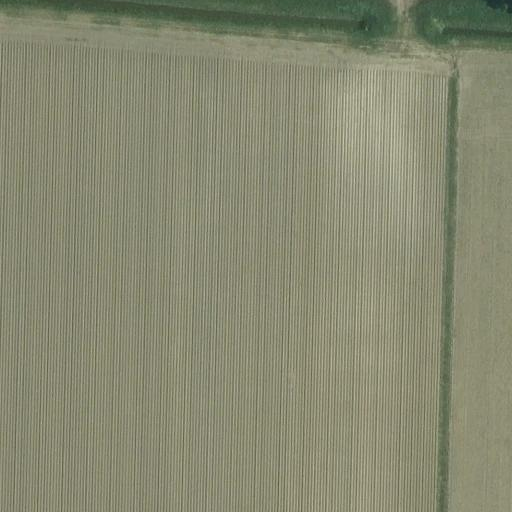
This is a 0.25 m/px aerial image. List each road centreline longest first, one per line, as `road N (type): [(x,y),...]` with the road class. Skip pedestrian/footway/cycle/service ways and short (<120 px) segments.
road 1 (track): [(400,47),(449,51),(437,511)]
road 2 (track): [(404,0),(400,47),(0,14)]
